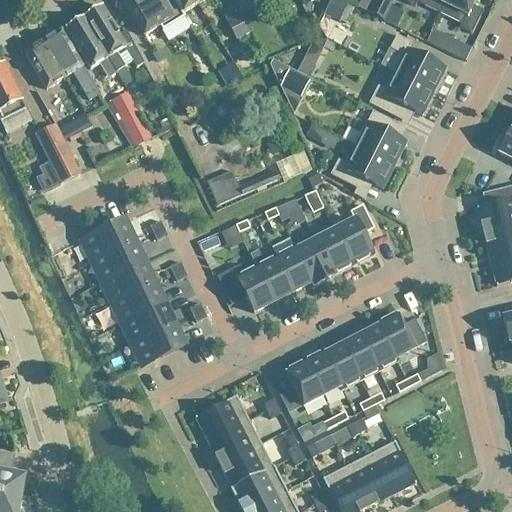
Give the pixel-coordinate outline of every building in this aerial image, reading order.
[(180,14),(171,0),(119,0),(142,37),(158,27),(161,32),(183,19),(180,14)] [(193,0),(171,0),(180,14),(196,5),(193,0)] [(212,0),(217,8),(225,4),(222,0),(212,0)] [(233,0),(241,15),(259,6),(255,0),(233,0)] [(352,9),(333,0),(329,0),(323,13),(345,24),(352,9)] [(382,21),(393,0),(374,0),(367,14),(382,21)] [(442,5),(444,0),(400,0),(414,7),(416,3),(438,13),(442,5)] [(444,0),(442,5),(438,13),(460,24),(458,28),(470,34),(482,11),(471,6),(473,0),(444,0)] [(125,30),(117,35),(100,8),(82,19),(115,73),(132,62),(135,68),(143,63),(125,30)] [(229,29),(243,22),(239,14),(225,21),(229,29)] [(115,73),(82,19),(64,30),(89,71),(100,65),(108,77),(115,73)] [(243,22),(229,29),(235,41),(249,34),(243,22)] [(47,37),(46,41),(63,79),(72,74),(89,101),(98,96),(87,76),(60,32),(57,34),(54,32),(47,37)] [(402,56),(394,73),(433,93),(445,70),(407,50),(410,43),(395,36),(389,49),(402,56)] [(470,49),(448,38),(442,50),(464,61),(470,49)] [(26,53),(23,55),(45,91),(63,79),(46,41),(36,47),(33,45),(25,50),(26,53)] [(322,50),(310,44),(301,63),(312,69),(322,50)] [(0,123),(24,111),(3,67),(0,68),(0,123)] [(433,93),(394,73),(385,91),(377,87),(367,105),(400,121),(406,109),(421,117),(433,93)] [(125,92),(109,100),(116,114),(115,114),(132,146),(149,138),(125,92)] [(58,123),(65,138),(89,126),(82,111),(58,123)] [(371,112),(354,146),(393,167),(405,143),(392,137),(391,133),(395,124),(371,112)] [(46,161),(68,151),(54,125),(34,135),(46,161)] [(318,130),(310,126),(305,137),(313,141),(318,130)] [(511,133),(509,132),(497,154),(511,161),(511,133)] [(84,141),(80,133),(66,140),(68,143),(79,138),(81,142),(84,141)] [(393,167),(354,146),(345,164),(337,160),(329,176),(357,190),(361,180),(381,190),(393,167)] [(80,175),(68,151),(46,161),(59,186),(80,175)] [(203,184),(216,212),(218,211),(216,207),(279,181),(275,171),(238,187),(231,172),(203,184)] [(476,208),(482,235),(511,228),(511,227),(511,186),(498,190),(501,202),(476,208)] [(303,197),(306,205),(317,200),(314,192),(303,197)] [(294,201),(274,209),(278,217),(280,223),(288,219),(292,228),(305,222),(294,201)] [(334,231),(352,266),(372,255),(362,235),(373,229),(361,206),(349,212),(353,221),(334,231)] [(263,214),(266,222),(278,217),(274,209),(263,214)] [(85,240),(95,261),(134,243),(124,222),(85,240)] [(148,227),(152,234),(163,229),(159,222),(148,227)] [(234,226),(238,234),(249,229),(246,222),(234,226)] [(511,255),(511,254),(511,227),(511,228),(482,235),(488,260),(511,255)] [(163,229),(152,234),(155,242),(166,236),(163,229)] [(334,231),(314,241),(333,277),(334,277),(333,276),(352,266),(334,231)] [(294,247),(294,248),(314,287),(333,277),(314,241),(296,251),(294,247)] [(134,243),(95,261),(105,282),(144,263),(134,243)] [(294,248),(274,258),(292,293),(311,283),(313,288),(314,287),(294,248)] [(249,255),(255,268),(273,303),(292,293),(274,258),(263,263),(257,251),(249,255)] [(511,254),(511,255),(488,260),(495,287),(511,282),(511,254)] [(105,282),(115,302),(153,284),(144,263),(105,282)] [(168,268),(171,275),(182,270),(179,263),(168,268)] [(255,268),(243,274),(239,266),(215,278),(230,306),(244,299),(252,314),(273,303),(255,268)] [(182,270),(171,275),(175,283),(186,277),(182,270)] [(153,284),(115,302),(125,323),(163,304),(153,284)] [(77,317),(86,333),(113,318),(104,302),(77,317)] [(125,323),(134,343),(173,325),(163,304),(125,323)] [(188,309),(191,316),(202,311),(199,304),(188,309)] [(202,311),(191,316),(195,324),(206,319),(202,311)] [(396,362),(395,359),(425,343),(414,321),(402,327),(396,314),(376,324),(378,328),(396,362)] [(511,315),(502,318),(507,342),(511,341),(511,315)] [(114,322),(88,336),(98,354),(124,340),(114,322)] [(173,325),(134,343),(145,365),(184,346),(173,325)] [(378,372),(396,362),(378,328),(360,337),(378,372)] [(359,381),(378,372),(360,337),(341,346),(359,381)] [(341,346),(323,356),(341,390),(359,381),(341,346)] [(322,352),(304,362),(321,397),(339,388),(340,391),(341,390),(323,356),(322,352)] [(321,397),(304,362),(283,372),(301,407),(321,397)] [(405,381),(409,388),(419,383),(416,375),(405,381)] [(398,394),(409,388),(405,381),(394,386),(398,394)] [(379,394),(369,400),(373,407),(383,401),(379,394)] [(206,442),(248,421),(235,397),(194,418),(206,442)] [(265,412),(276,406),(273,399),(262,405),(265,412)] [(373,407),(369,400),(358,405),(362,412),(373,407)] [(280,414),(276,406),(265,412),(269,419),(280,414)] [(343,413),(333,418),(336,425),(347,420),(343,413)] [(336,425),(333,418),(322,424),(325,431),(336,425)] [(360,420),(353,423),(359,435),(366,431),(360,420)] [(218,466),(260,445),(248,421),(206,442),(218,466)] [(359,435),(353,423),(346,427),(351,438),(359,435)] [(275,430),(259,437),(268,457),(284,449),(275,430)] [(295,442),(284,447),(290,459),(301,453),(295,442)] [(394,443),(369,455),(391,497),(415,484),(394,443)] [(312,444),(305,448),(310,459),(318,455),(312,444)] [(272,468),(260,445),(218,466),(231,490),(272,468)] [(0,496),(18,500),(23,477),(11,475),(14,456),(0,453),(0,496)] [(301,453),(290,459),(293,466),(305,460),(301,453)] [(391,497),(369,455),(346,467),(367,509),(391,497)] [(360,511),(367,509),(346,467),(321,480),(337,511),(360,511)] [(273,468),(272,468),(231,490),(229,490),(240,511),(244,511),(285,491),(273,468)] [(295,511),(285,491),(244,511),(295,511)] [(314,506),(325,500),(321,493),(310,499),(314,506)] [(16,511),(18,500),(0,496),(0,511),(16,511)] [(320,511),(329,508),(325,500),(314,506),(316,511),(320,511)]
